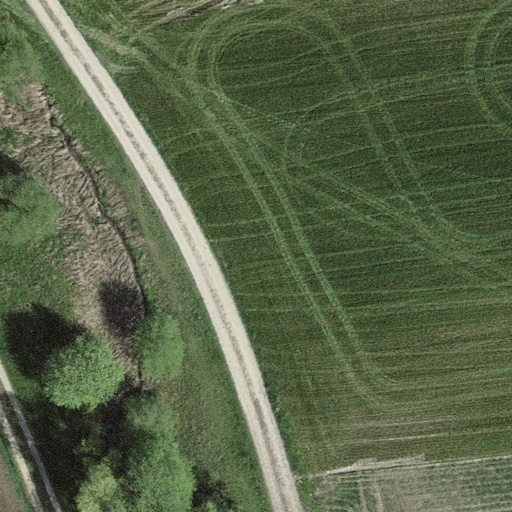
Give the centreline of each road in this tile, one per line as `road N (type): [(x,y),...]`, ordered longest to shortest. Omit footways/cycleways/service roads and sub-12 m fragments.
road 1 (track): [(293,511),(254,378),(137,139),(43,0)]
road 2 (track): [(46,511),(0,384)]
